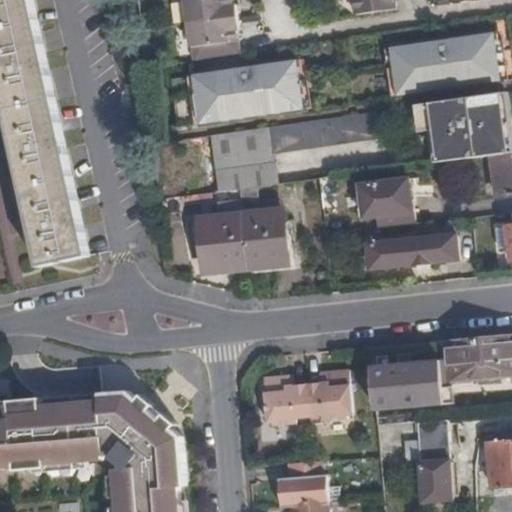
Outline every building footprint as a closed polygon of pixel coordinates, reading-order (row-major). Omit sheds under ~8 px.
[(92,254),(36,0),(0,0),(0,60),(45,265),(92,254)] [(193,0),(201,60),(249,53),(245,31),(249,30),(245,5),(241,5),(240,0),(193,0)] [(361,0),(364,16),(403,11),(401,0),(361,0)] [(504,81),(497,32),(393,48),(399,96),(504,81)] [(308,109),(300,60),(196,76),(203,125),(308,109)] [(443,124),(447,161),(491,155),(511,152),(503,93),(423,105),(426,126),(443,124)] [(381,111),(271,127),(274,152),(385,137),(381,111)] [(215,135),(221,191),(244,188),(260,186),(277,183),(274,152),(271,127),(215,135)] [(511,195),(511,152),(491,155),(496,198),(511,195)] [(338,182),(326,183),(328,208),(341,206),(338,182)] [(371,219),(383,218),(419,213),(414,182),(366,187),(371,219)] [(260,186),(244,188),(247,215),(263,212),(261,200),(260,186)] [(221,191),(216,192),(220,219),(247,215),(244,188),(221,191)] [(280,197),(261,200),(263,212),(282,210),(280,197)] [(247,215),(254,268),(299,262),(291,208),(282,210),(263,212),(247,215)] [(383,218),(385,228),(420,224),(419,213),(383,218)] [(212,274),(254,268),(247,215),(220,219),(206,221),(212,274)] [(511,226),(498,228),(499,240),(500,248),(511,246),(511,226)] [(499,240),(498,228),(482,229),(484,242),(499,240)] [(458,235),(370,245),(373,269),(461,259),(458,235)] [(511,334),(449,340),(450,359),(462,359),(463,379),(511,374),(511,334)] [(462,359),(450,359),(452,380),(463,379),(462,359)] [(374,366),(378,406),(378,409),(445,404),(441,360),(374,366)] [(314,386),(317,418),(330,417),(332,422),(357,420),(356,416),(360,415),(357,374),(335,376),(336,384),(327,385),(314,386)] [(336,384),(335,376),(327,377),(327,385),(336,384)] [(300,379),(292,380),(292,388),(300,387),(300,379)] [(292,388),(292,380),(269,382),(274,423),(279,423),(279,427),(303,426),(302,420),(317,418),(314,386),(300,387),(292,388)] [(187,511),(187,501),(185,486),(192,485),(187,434),(178,427),(182,423),(171,413),(166,417),(156,409),(160,404),(147,393),(142,396),(135,390),(104,393),(105,399),(47,404),(44,397),(14,399),(14,393),(0,393),(0,473),(6,474),(6,468),(18,467),(19,471),(37,470),(51,469),(51,464),(91,462),(110,460),(110,458),(119,458),(125,465),(125,470),(118,470),(119,476),(120,496),(121,509),(121,511),(187,511)] [(378,406),(364,406),(366,421),(379,420),(378,409),(378,406)] [(453,420),(422,422),(427,502),(457,500),(453,420)] [(475,485),(477,498),(511,495),(511,431),(497,433),(497,441),(493,441),(496,483),(475,485)] [(321,464),(320,451),(310,452),(311,464),(321,464)] [(92,470),(91,462),(51,464),(51,469),(37,470),(38,475),(92,470)] [(296,510),(327,507),(332,507),(331,489),(330,477),(325,477),(323,463),(321,464),(311,464),(294,466),(295,479),(286,480),(288,511),(296,510)] [(401,476),(389,478),(391,503),(403,502),(401,476)] [(331,489),(332,507),(344,506),(342,488),(331,489)] [(82,511),(82,502),(63,504),(63,511),(82,511)]
